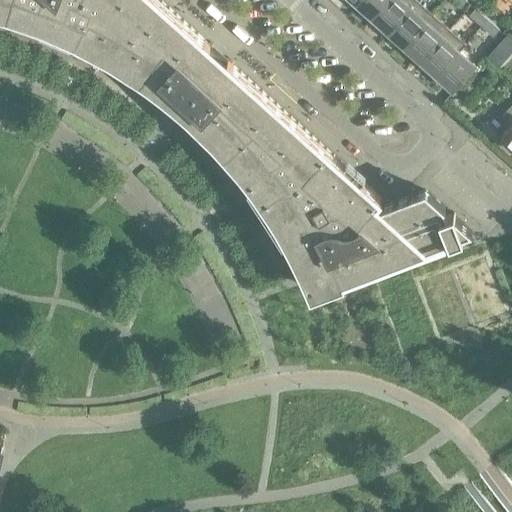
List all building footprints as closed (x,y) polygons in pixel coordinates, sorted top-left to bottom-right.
[(381,197),(228,60),(227,61),(228,62),(224,67),(204,49),(208,44),(209,45),(211,44),(161,0),(0,0),(0,8),(9,10),(45,23),(46,20),(58,25),(57,28),(79,38),(74,47),(70,45),(69,46),(106,66),(123,76),(141,88),(154,98),(161,89),(172,98),(191,113),(184,121),(181,118),(180,119),(195,134),(222,162),(243,188),(252,181),(265,199),(268,197),(281,219),(278,220),(291,242),(306,271),(314,290),(472,230),(456,215),(454,212),(447,214),(444,207),(445,206),(426,188),(381,205),(377,202),(381,197)] [(358,0),(356,2),(372,17),(387,0),(358,0)] [(387,0),(372,17),(388,31),(416,0),(387,0)] [(417,0),(416,0),(388,31),(404,46),(433,13),(417,0)] [(477,9),(471,16),(481,25),(487,18),(477,9)] [(433,13),(404,46),(420,60),(449,28),(433,13)] [(497,27),(487,18),(481,25),(490,34),(497,27)] [(449,28),(420,60),(436,74),(465,42),(449,28)] [(510,63),(511,57),(511,30),(503,28),(492,57),(510,63)] [(465,42),(436,74),(453,89),(475,65),(459,50),(466,43),(465,42)] [(511,102),(502,114),(511,123),(501,134),(503,136),(501,140),(502,144),(504,147),(508,149),(511,149),(511,102)]
